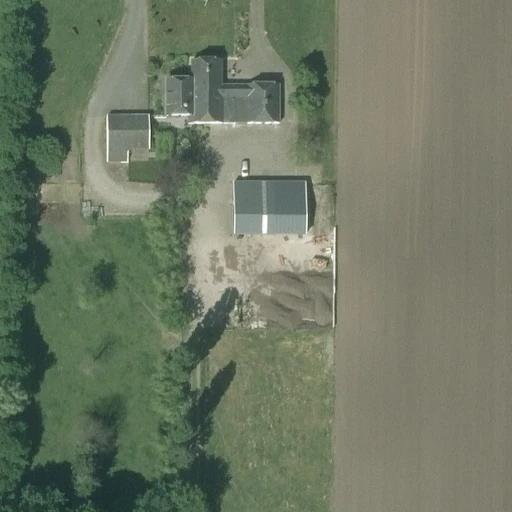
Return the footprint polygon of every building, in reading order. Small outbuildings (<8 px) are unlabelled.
[(220,87),(220,61),(189,62),(190,82),(164,83),(164,118),(186,118),(186,125),(234,124),(233,99),(246,99),(246,124),(277,124),(277,86),(220,87)] [(227,64),(229,79),(246,77),(244,62),(227,64)] [(106,164),(126,164),(126,151),(148,151),(147,116),(106,117),(106,164)] [(25,190),(25,152),(6,152),(5,202),(14,202),(23,202),(23,190),(25,190)] [(300,184),(232,184),(232,236),(300,235),(300,184)] [(14,214),(14,202),(5,202),(3,202),(3,214),(14,214)] [(246,279),(248,293),(280,289),(277,271),(260,274),(260,277),(246,279)]
